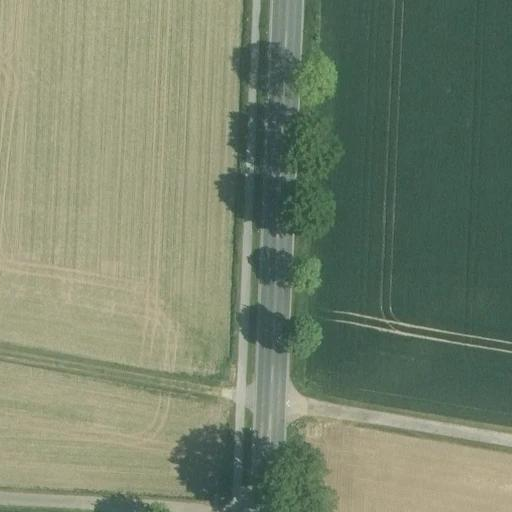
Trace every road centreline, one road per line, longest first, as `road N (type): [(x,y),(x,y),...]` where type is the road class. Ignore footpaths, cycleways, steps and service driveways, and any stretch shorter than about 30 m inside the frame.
road 1 (primary): [(264,511),(285,0)]
road 2 (track): [(0,352),(241,396)]
